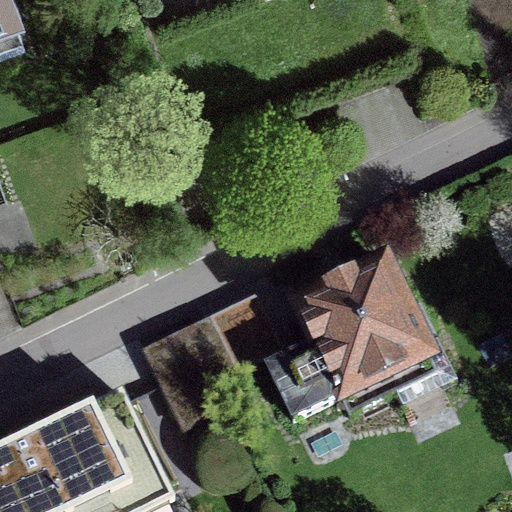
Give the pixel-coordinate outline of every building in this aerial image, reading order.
[(0,0),(0,24),(20,17),(14,0),(0,0)] [(389,379),(427,360),(423,352),(436,346),(419,311),(406,317),(383,270),(297,312),(316,351),(268,374),(293,424),(340,402),(349,421),(398,398),(389,379)] [(206,401),(209,400),(236,386),(207,327),(177,342),(206,401)] [(184,433),(219,416),(209,400),(206,401),(177,342),(147,357),(184,433)] [(219,416),(184,433),(199,463),(234,446),(219,416)] [(0,511),(123,511),(78,418),(0,455),(0,511)]
